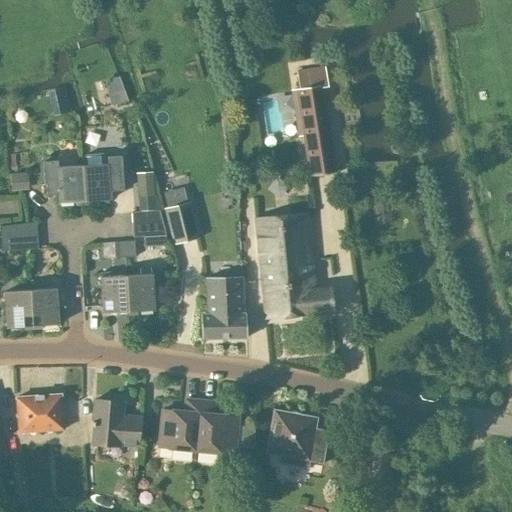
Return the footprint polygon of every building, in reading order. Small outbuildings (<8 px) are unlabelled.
[(298,14),(285,16),(287,35),(297,34),(301,33),(300,30),(298,14)] [(323,66),(295,71),(298,89),(301,89),(308,132),(301,133),(308,174),(308,176),(336,171),(336,170),(322,87),(326,86),(323,66)] [(121,85),(112,88),(116,100),(125,97),(121,85)] [(107,156),(104,153),(86,154),(87,164),(82,165),(86,201),(112,199),(111,191),(123,190),(121,155),(107,156)] [(58,203),(86,201),(82,165),(57,166),(57,164),(57,160),(53,158),(49,157),(45,157),(42,158),(39,161),(39,165),(40,184),(45,184),(46,195),(58,194),(58,203)] [(385,167),(372,169),(376,188),(389,185),(385,167)] [(151,198),(151,210),(159,209),(160,211),(164,210),(158,195),(154,195),(153,172),(136,173),(138,199),(151,198)] [(10,174),(12,191),(29,190),(28,173),(10,174)] [(199,239),(191,201),(164,207),(173,245),(199,239)] [(389,201),(372,204),(375,224),(392,221),(389,201)] [(159,209),(151,210),(130,212),(131,223),(162,221),(160,211),(159,209)] [(332,287),(316,289),(308,213),(255,218),(265,318),(334,311),(332,287)] [(0,235),(1,251),(8,251),(7,238),(38,237),(37,221),(0,226),(0,235)] [(162,221),(131,223),(133,237),(166,235),(162,221)] [(7,238),(8,251),(38,248),(38,237),(7,238)] [(124,241),(125,257),(136,256),(135,240),(124,241)] [(114,258),(125,257),(124,241),(113,241),(114,258)] [(140,274),(126,274),(128,311),(154,310),(151,273),(150,267),(140,267),(140,274)] [(102,313),(128,311),(126,274),(111,276),(111,272),(100,272),(100,276),(102,313)] [(201,337),(246,337),(246,313),(244,313),(243,276),(207,277),(208,313),(201,313),(201,337)] [(30,289),(32,326),(58,324),(55,287),(30,289)] [(7,328),(32,326),(30,289),(4,291),(7,328)] [(52,394),(9,397),(11,432),(22,432),(23,440),(30,439),(64,437),(62,409),(53,409),(52,394)] [(158,446),(195,450),(199,400),(185,398),(184,411),(162,409),(158,446)] [(120,446),(120,444),(139,446),(142,416),(123,414),(124,402),(93,400),(91,421),(93,421),(91,443),(120,446)] [(199,400),(195,450),(232,453),(236,416),(213,414),(207,414),(208,401),(199,400)] [(265,453),(280,455),(278,462),(309,468),(310,461),(323,463),(329,430),(316,427),(318,416),(273,408),(265,453)] [(240,447),(254,448),(254,427),(242,426),(240,447)] [(370,473),(386,475),(391,447),(374,444),(370,473)] [(443,444),(440,456),(454,459),(457,448),(443,444)] [(133,489),(130,485),(125,484),(122,487),(121,491),(124,495),(128,496),(132,493),(133,489)]
